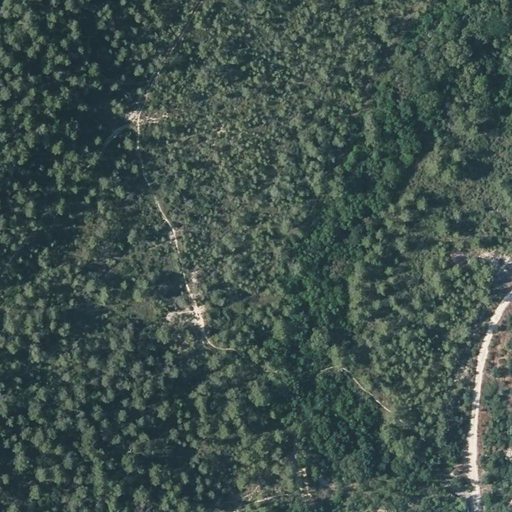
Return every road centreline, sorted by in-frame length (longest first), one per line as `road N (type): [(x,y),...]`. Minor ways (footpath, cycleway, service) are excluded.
road 1 (track): [(478,511),(470,455),(478,380),(492,323),(511,294)]
road 2 (track): [(133,117),(201,0)]
